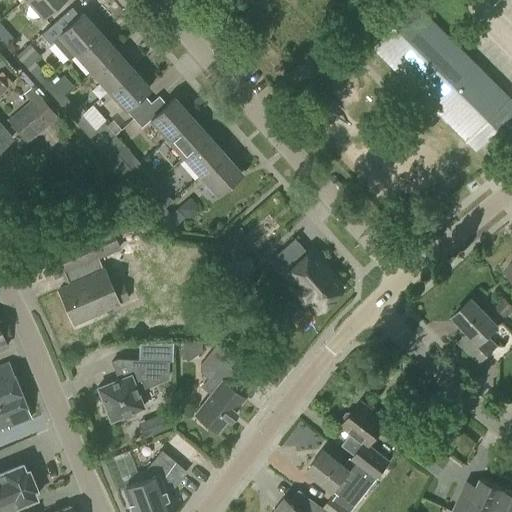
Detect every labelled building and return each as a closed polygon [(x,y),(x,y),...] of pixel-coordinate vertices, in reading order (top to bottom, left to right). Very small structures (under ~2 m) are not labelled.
[(27,0),(42,16),(60,0),(27,0)] [(509,99),(415,5),(417,4),(416,3),(371,48),(372,49),(374,47),(467,140),(466,142),(466,143),(511,98),(510,97),(509,99)] [(75,53),(99,31),(82,12),(58,34),(52,39),(69,58),(75,53)] [(0,23),(0,37),(8,47),(15,41),(0,23)] [(91,71),(116,50),(99,31),(75,53),(91,71)] [(108,90),(132,68),(116,50),(91,71),(108,90)] [(31,58),(24,64),(41,83),(48,77),(34,61),(31,58)] [(132,68),(108,90),(125,109),(149,87),(132,68)] [(12,82),(2,71),(0,72),(0,94),(8,87),(7,87),(12,82)] [(48,77),(41,83),(57,102),(64,95),(73,87),(67,79),(63,83),(53,72),(48,77)] [(36,95),(33,91),(27,96),(30,100),(7,119),(27,143),(57,117),(38,94),(36,95)] [(74,120),(81,114),(64,95),(57,102),(74,120)] [(166,138),(191,116),(174,97),(150,119),(166,138)] [(98,148),(114,134),(103,122),(95,130),(81,114),(74,120),(98,148)] [(183,156),(207,135),(191,116),(166,138),(183,156)] [(0,147),(11,139),(0,125),(0,147)] [(123,176),(131,170),(115,152),(123,145),(114,134),(98,148),(123,176)] [(200,175),(224,153),(207,135),(183,156),(200,175)] [(224,153),(200,175),(217,194),(241,172),(224,153)] [(140,194),(147,188),(131,170),(123,176),(140,194)] [(156,213),(164,207),(147,188),(140,194),(156,213)] [(164,207),(156,213),(163,220),(170,228),(183,216),(177,208),(170,213),(164,207)] [(53,276),(119,248),(109,226),(44,254),(53,276)] [(293,237),(281,249),(294,264),(284,273),(296,286),(293,289),(303,300),(306,298),(318,311),(331,299),(330,297),(340,288),(321,267),(323,265),(310,250),(307,253),(293,237)] [(251,255),(245,256),(245,258),(222,260),(225,289),(254,286),(251,255)] [(111,287),(103,269),(59,288),(73,321),(128,297),(122,283),(111,287)] [(489,353),(496,346),(487,336),(498,325),(472,298),(453,316),(489,353)] [(203,355),(203,341),(186,340),(186,354),(203,355)] [(118,379),(97,387),(110,420),(119,416),(121,420),(135,414),(134,410),(143,407),(136,390),(144,386),(142,380),(154,376),(156,382),(168,378),(169,360),(147,360),(117,359),(111,361),(118,379)] [(0,429),(30,418),(7,362),(0,364),(0,429)] [(229,420),(235,411),(234,410),(244,397),(233,389),(242,377),(225,364),(199,365),(200,371),(208,378),(202,386),(210,393),(195,413),(200,417),(198,421),(208,429),(211,426),(217,431),(227,418),(229,420)] [(361,400),(352,412),(347,411),(341,419),(343,423),(341,425),(351,433),(342,444),(354,454),(350,459),(376,479),(390,460),(369,444),(380,431),(392,441),(402,428),(390,418),(387,421),(386,415),(380,410),(376,412),(361,400)] [(160,432),(172,428),(165,412),(154,417),(160,432)] [(405,451),(420,463),(433,445),(418,433),(405,451)] [(344,465),(323,448),(307,469),(338,493),(346,482),(355,489),(364,478),(346,463),(344,465)] [(175,483),(185,471),(161,450),(146,468),(149,477),(122,487),(131,511),(172,511),(164,489),(171,486),(174,483),(175,483)] [(0,511),(35,497),(21,463),(0,471),(0,511)] [(493,511),(504,488),(481,478),(477,485),(466,479),(452,510),(446,508),(444,511),(493,511)] [(493,511),(511,511),(511,491),(504,488),(493,511)] [(299,490),(290,501),(285,497),(273,511),(325,511),(326,511),(299,490)] [(332,494),(322,507),(329,511),(348,511),(351,509),(332,494)]
